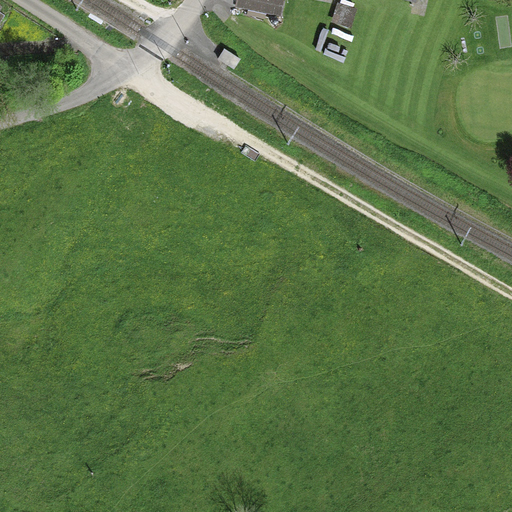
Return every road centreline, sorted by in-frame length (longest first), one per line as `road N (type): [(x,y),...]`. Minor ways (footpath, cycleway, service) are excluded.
road 1 (track): [(511,292),(131,63)]
road 2 (residential): [(190,0),(122,71),(0,117)]
